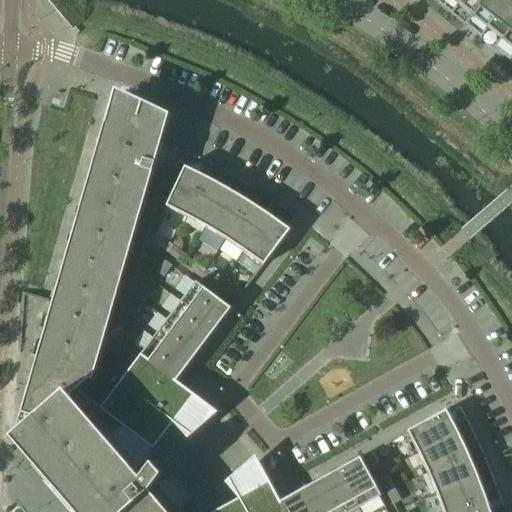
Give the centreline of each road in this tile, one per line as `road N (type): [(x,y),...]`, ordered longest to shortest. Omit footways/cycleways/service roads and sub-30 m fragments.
road 1 (residential): [(362,214),(233,389),(274,439),(470,334)]
road 2 (residential): [(8,49),(54,52),(231,119),(362,214)]
road 3 (residential): [(511,136),(434,66),(340,0)]
road 4 (residential): [(0,180),(8,49)]
